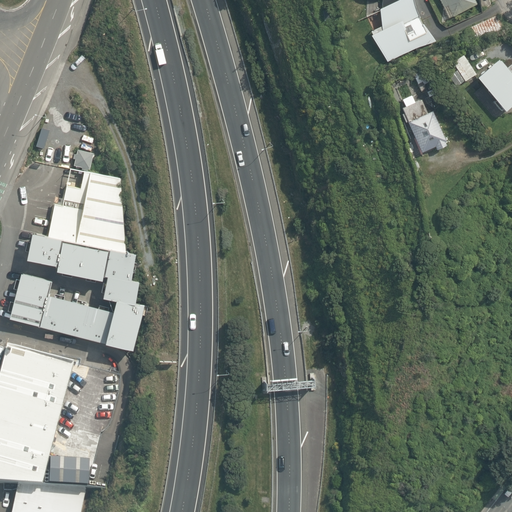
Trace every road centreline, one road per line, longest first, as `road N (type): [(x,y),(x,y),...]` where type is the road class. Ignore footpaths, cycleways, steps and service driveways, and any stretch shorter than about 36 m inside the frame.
road 1 (motorway): [(206,0),(273,272),(289,511)]
road 2 (motorway): [(180,511),(202,372),(202,277),(194,170),(157,0)]
road 3 (primary): [(62,0),(7,120)]
